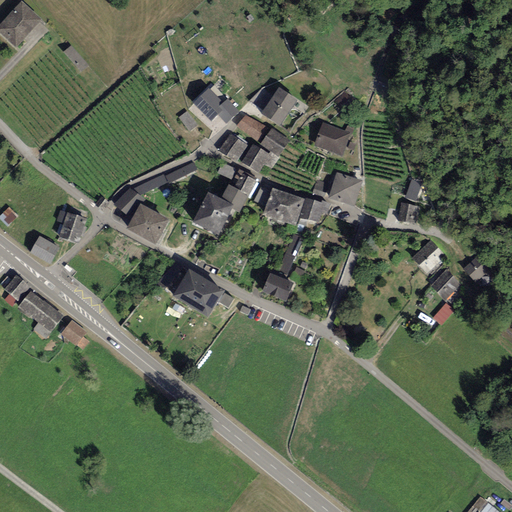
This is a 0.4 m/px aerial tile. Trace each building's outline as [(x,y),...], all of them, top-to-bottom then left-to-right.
[(41,18),(21,1),(0,25),(0,34),(16,48),(41,18)] [(89,66),(71,46),(63,52),(81,73),(89,66)] [(220,107),(224,103),(209,88),(193,103),(211,122),(219,115),(223,111),(220,107)] [(297,100),(278,88),(261,115),(280,127),(297,100)] [(226,123),(239,112),(228,99),(224,103),(220,107),(223,111),(219,115),(226,123)] [(198,126),(187,111),(178,117),(189,132),(198,126)] [(267,127),(245,116),(237,126),(258,142),(267,127)] [(350,132),(323,123),(314,147),(342,157),(350,132)] [(290,141),(271,128),(260,145),(270,152),(279,158),(290,141)] [(233,136),(230,134),(219,151),(237,162),(248,145),(246,144),(233,136)] [(233,136),(246,144),(248,142),(234,134),(233,136)] [(269,154),(252,145),(242,163),(258,173),(263,164),(269,154)] [(271,170),(279,158),(270,152),(269,154),(263,164),(271,170)] [(193,162),(166,176),(169,182),(170,184),(197,170),(193,162)] [(236,169),(222,163),(216,176),(230,182),(236,169)] [(256,179),(239,170),(230,186),(248,195),(256,182),(255,181),(256,179)] [(362,181),(337,173),(329,198),(354,206),(362,181)] [(141,196),(169,182),(166,176),(164,174),(132,189),(141,196)] [(421,183),(412,180),(405,198),(415,201),(421,183)] [(240,213),(248,195),(230,186),(228,185),(221,199),(208,192),(192,222),(218,236),(232,209),(240,213)] [(270,192),(261,187),(253,201),(262,206),(270,192)] [(132,189),(130,188),(113,205),(132,219),(140,204),(142,205),(145,200),(141,196),(132,189)] [(305,199),(272,188),(262,215),(295,226),(305,199)] [(108,204),(100,198),(95,206),(103,212),(108,204)] [(330,203),(322,201),(321,203),(306,198),(299,218),(318,223),(321,214),(323,215),(324,213),(327,214),(330,203)] [(420,206),(401,203),(397,220),(416,224),(420,206)] [(169,219),(142,205),(140,204),(132,219),(126,229),(155,245),(169,219)] [(0,220),(7,228),(19,216),(10,207),(0,216),(0,220)] [(64,224),(67,212),(60,210),(56,222),(64,224)] [(79,244),(87,218),(67,212),(64,224),(60,238),(79,244)] [(303,239),(293,235),(277,271),(287,275),(303,239)] [(60,248),(39,236),(29,253),(50,265),(60,248)] [(442,253),(431,241),(412,258),(427,274),(441,262),(438,257),(442,253)] [(478,255),(463,270),(476,282),(491,267),(478,255)] [(307,264),(302,262),(299,268),(296,267),(293,274),(302,279),(305,272),(304,271),(307,264)] [(181,269),(175,264),(158,284),(164,289),(181,269)] [(224,291),(188,270),(172,297),(208,318),(224,291)] [(461,284),(446,270),(430,287),(445,301),(461,284)] [(293,284),(270,273),(262,291),(286,302),(293,284)] [(29,290),(16,278),(6,290),(19,302),(29,290)] [(234,299),(224,294),(218,303),(228,309),(234,299)] [(61,319),(31,295),(21,309),(39,323),(34,330),(46,339),(61,319)] [(443,325),(457,310),(448,302),(434,317),(443,325)] [(250,309),(243,306),(240,312),(247,315),(250,309)] [(85,334),(72,324),(64,334),(83,348),(87,343),(81,339),(85,334)] [(511,327),(510,325),(502,334),(511,342),(511,327)] [(497,511),(480,497),(467,511),(497,511)]
